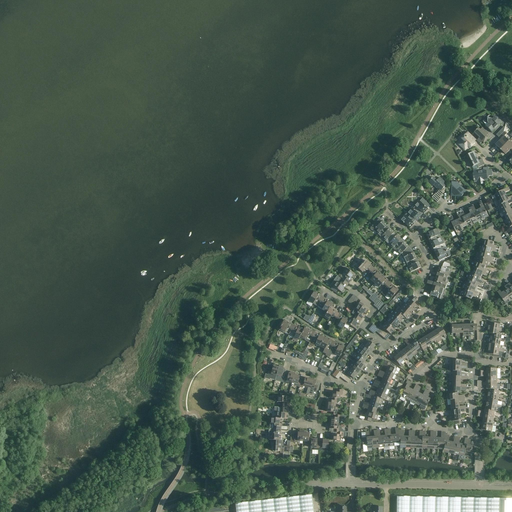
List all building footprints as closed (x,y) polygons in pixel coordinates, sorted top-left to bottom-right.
[(501,122),(495,116),(492,119),(491,118),(488,118),(488,122),(489,123),(485,126),(491,132),(501,122)] [(487,136),(489,134),(483,128),(481,130),(479,128),(475,132),(480,137),(477,140),(480,144),(482,142),(484,143),(489,138),(487,136)] [(474,142),(476,140),(468,132),(462,139),(464,140),(459,145),(465,150),(469,147),(470,148),(475,143),(474,142)] [(496,145),(501,150),(509,141),(504,136),(506,134),(504,132),(499,137),(501,139),(496,145)] [(511,143),(509,141),(501,150),(506,154),(511,149),(511,143)] [(472,167),(477,165),(479,168),(485,165),(482,159),(479,161),(474,152),(466,156),(472,167)] [(487,177),(493,176),(492,170),(489,170),(489,167),(483,168),(484,171),(480,172),(479,170),(474,171),(474,174),(475,182),(477,182),(478,185),(485,184),(484,181),(488,180),(487,177)] [(446,189),(445,187),(446,185),(445,184),(446,183),(440,178),(437,181),(434,177),(429,182),(433,186),(437,189),(439,188),(441,190),(439,192),(441,194),(446,189)] [(461,197),(466,192),(457,183),(452,182),(451,196),(461,197)] [(496,199),(497,201),(507,196),(505,193),(511,190),(510,187),(495,194),(497,198),(496,199)] [(438,202),(441,198),(436,194),(432,197),(438,202)] [(499,202),(500,205),(511,199),(511,196),(508,198),(507,196),(497,201),(497,202),(499,202)] [(419,200),(415,205),(424,214),(428,209),(430,206),(423,198),(420,201),(419,200)] [(500,212),(510,207),(509,204),(511,202),(511,199),(500,205),(499,206),(500,210),(499,211),(500,212)] [(481,209),(479,210),(484,220),(485,219),(485,218),(489,216),(481,201),(478,203),(481,209)] [(424,214),(415,205),(408,212),(417,221),(424,214)] [(484,220),(479,210),(476,211),(473,205),(470,206),(478,222),(482,220),(482,221),(484,220)] [(478,222),(470,206),(468,208),(471,214),(468,215),(473,225),(475,225),(474,223),(478,222)] [(505,216),(511,212),(511,209),(510,207),(500,212),(501,214),(503,213),(505,216)] [(467,226),(460,212),(459,210),(456,211),(458,216),(460,219),(457,220),(462,231),(464,230),(463,228),(467,226)] [(473,225),(468,215),(466,216),(464,214),(462,210),(460,212),(467,226),(470,224),(471,226),(473,225)] [(410,228),(417,221),(408,212),(409,213),(406,215),(405,215),(401,219),(410,228)] [(461,231),(462,231),(457,220),(455,222),(452,216),(449,217),(456,231),(460,229),(461,231)] [(379,219),(372,226),(371,227),(370,228),(370,229),(371,230),(372,230),(373,230),(374,230),(378,234),(387,225),(382,221),(379,219)] [(385,241),(394,232),(387,225),(378,234),(385,241)] [(430,243),(442,238),(440,234),(437,229),(426,234),(429,240),(430,243)] [(393,248),(401,239),(394,232),(385,241),(393,248)] [(435,252),(446,247),(442,238),(430,243),(435,252)] [(400,255),(402,253),(408,247),(409,246),(401,239),(393,248),(400,255)] [(483,246),(499,250),(500,247),(493,245),(494,242),(483,240),(483,242),(484,242),(483,246)] [(499,250),(483,246),(482,250),(481,250),(480,251),(491,254),(492,251),(499,253),(499,250)] [(403,258),(405,264),(406,263),(417,258),(414,253),(413,253),(411,249),(411,250),(408,247),(402,253),(404,258),(403,258)] [(446,247),(435,252),(439,262),(451,256),(446,247)] [(480,258),(496,262),(497,259),(491,257),(491,254),(480,251),(480,253),(481,253),(480,258)] [(421,267),(417,258),(406,263),(408,266),(407,267),(410,273),(421,267)] [(496,262),(480,258),(479,262),(478,261),(477,263),(486,265),(488,266),(489,263),(496,265),(496,262)] [(366,269),(370,272),(374,268),(366,260),(358,269),(362,273),(366,269)] [(477,263),(475,262),(475,264),(476,264),(474,268),(475,269),(490,275),(491,272),(485,269),(486,265),(477,263)] [(439,266),(436,276),(447,279),(448,276),(449,276),(451,270),(439,266)] [(339,277),(344,280),(344,281),(349,284),(355,275),(346,268),(345,267),(338,276),(339,277)] [(382,275),(374,268),(370,272),(366,276),(374,284),(382,275)] [(489,278),(490,275),(475,269),(474,272),(471,271),(471,273),(481,277),(482,275),(489,278)] [(482,284),(485,286),(486,283),(480,280),(481,277),(471,273),(470,275),(468,279),(471,279),(471,280),(482,284)] [(390,283),(382,275),(374,284),(379,287),(382,283),(386,287),(390,283)] [(436,276),(433,285),(445,289),(448,280),(447,279),(436,276)] [(342,293),(349,284),(344,281),(344,280),(339,277),(337,280),(338,281),(337,282),(336,282),(331,289),(336,293),(338,290),(342,293)] [(485,286),(482,284),(471,280),(469,283),(467,283),(466,284),(476,289),(477,286),(484,289),(485,286)] [(398,290),(390,283),(386,287),(381,293),(385,296),(387,295),(391,298),(398,290)] [(466,291),(480,297),(482,294),(475,291),(476,289),(466,284),(465,286),(468,287),(466,290),(466,291)] [(443,295),(445,289),(433,285),(431,291),(432,292),(431,295),(441,299),(442,295),(443,295)] [(466,291),(466,290),(465,290),(463,294),(462,294),(461,295),(472,300),(473,297),(479,300),(480,297),(466,291)] [(314,291),(308,301),(306,304),(311,307),(313,304),(317,307),(323,297),(314,291)] [(511,301),(505,292),(502,293),(500,291),(498,293),(506,304),(511,301)] [(373,302),(377,297),(378,296),(374,292),(369,299),(370,300),(371,300),(373,302)] [(405,304),(414,311),(415,310),(419,309),(419,308),(414,303),(416,300),(412,296),(409,299),(406,298),(403,302),(405,304)] [(333,303),(323,297),(317,307),(322,310),(327,313),(330,308),(333,303)] [(361,320),(364,315),(367,310),(362,307),(364,305),(360,301),(358,304),(352,314),(355,316),(357,317),(361,320)] [(402,308),(412,317),(413,316),(413,312),(414,311),(405,304),(402,308)] [(332,316),(336,318),(339,314),(330,308),(327,313),(324,317),(329,320),(332,316)] [(398,312),(407,319),(408,318),(412,318),(412,317),(402,308),(398,312)] [(393,314),(401,321),(402,320),(406,320),(407,319),(398,312),(396,310),(393,314)] [(342,329),(344,327),(346,323),(348,319),(339,314),(336,318),(341,321),(338,326),(342,329)] [(389,319),(399,327),(400,327),(400,323),(401,321),(393,314),(389,319)] [(350,325),(356,329),(361,320),(357,317),(355,316),(354,318),(353,317),(352,316),(351,316),(350,317),(348,319),(346,323),(344,327),(347,329),(350,325)] [(385,323),(394,330),(395,329),(399,328),(399,327),(389,319),(385,323)] [(284,332),(289,335),(294,325),(284,320),(282,323),(281,322),(281,323),(280,324),(280,325),(280,326),(281,326),(279,330),(284,333),(284,332)] [(476,324),(473,324),(473,321),(470,322),(470,325),(468,325),(468,336),(468,339),(470,339),(470,333),(474,333),(474,330),(477,330),(476,324)] [(385,323),(382,327),(383,328),(386,331),(389,333),(391,335),(392,336),(393,335),(393,331),(394,330),(385,323)] [(489,323),(489,328),(499,330),(499,331),(501,331),(501,329),(499,328),(500,325),(500,324),(489,323)] [(289,335),(294,337),(292,340),(297,343),(300,337),(304,330),(294,325),(289,335)] [(307,335),(312,337),(315,332),(305,327),(304,330),(300,337),(305,340),(307,335)] [(441,327),(436,330),(440,337),(443,335),(445,338),(447,337),(441,327)] [(431,333),(437,343),(442,340),(440,337),(436,330),(431,333)] [(320,347),(325,337),(315,332),(312,337),(308,345),(312,347),(314,346),(315,344),(320,347)] [(436,344),(437,343),(431,333),(427,336),(431,343),(434,341),(436,344)] [(503,342),(503,339),(501,339),(502,335),(501,335),(498,335),(491,334),(490,339),(501,340),(501,342),(503,342)] [(428,345),(431,343),(427,336),(422,339),(428,348),(430,347),(428,345)] [(325,337),(320,347),(324,349),(323,353),(326,354),(325,355),(327,356),(328,355),(329,353),(335,341),(325,337)] [(363,344),(373,351),(374,349),(373,349),(375,346),(366,339),(363,344)] [(418,353),(410,344),(406,339),(404,341),(408,346),(406,348),(412,354),(414,356),(418,353)] [(416,342),(422,349),(423,351),(428,348),(422,339),(416,342)] [(416,342),(415,340),(410,344),(418,353),(422,349),(416,342)] [(345,346),(335,341),(329,353),(328,355),(330,356),(331,354),(334,355),(335,354),(340,356),(345,346)] [(368,355),(370,353),(371,354),(373,351),(363,344),(362,344),(359,348),(368,355)] [(501,352),(502,349),(500,349),(500,345),(490,344),(489,349),(500,350),(499,352),(501,352)] [(366,357),(368,355),(359,348),(356,352),(358,354),(366,360),(368,358),(366,357)] [(409,356),(412,354),(406,348),(402,351),(409,360),(411,358),(409,356)] [(408,361),(409,360),(402,351),(398,354),(403,361),(406,359),(408,361)] [(362,364),(363,362),(364,362),(366,360),(358,354),(355,359),(357,361),(362,364)] [(401,363),(403,361),(398,354),(394,358),(401,367),(403,365),(401,363)] [(357,361),(354,365),(360,370),(361,371),(363,369),(362,368),(364,365),(362,364),(357,361)] [(386,371),(394,374),(396,369),(389,366),(390,363),(384,361),(382,366),(387,369),(386,371)] [(359,372),(360,370),(354,365),(351,363),(348,367),(358,375),(360,373),(359,372)] [(275,380),(279,367),(273,366),(268,364),(267,369),(269,369),(268,375),(265,374),(264,378),(270,380),(270,379),(275,380)] [(279,367),(275,380),(283,382),(285,376),(286,373),(283,373),(284,369),(279,367)] [(345,376),(350,380),(352,377),(354,379),(355,376),(357,377),(358,375),(348,367),(345,372),(347,373),(345,376)] [(394,374),(386,371),(385,373),(380,371),(379,373),(391,379),(394,374)] [(289,382),(292,383),(294,375),(289,373),(288,377),(285,376),(283,382),(288,384),(289,382)] [(382,381),(389,384),(391,379),(379,373),(377,376),(383,379),(382,381)] [(294,386),(299,387),(301,381),(298,380),(299,376),(294,375),(292,383),(295,384),(294,386)] [(305,386),(308,387),(310,379),(305,377),(304,382),(301,381),(299,387),(304,388),(305,386)] [(316,380),(310,379),(308,387),(306,393),(312,395),(313,391),(316,391),(318,391),(320,383),(316,381),(316,380)] [(389,384),(382,381),(381,383),(375,380),(374,383),(387,389),(389,384)] [(400,396),(405,399),(411,389),(409,388),(411,383),(408,381),(407,380),(404,386),(406,386),(405,388),(404,390),(402,394),(400,396)] [(387,389),(374,383),(373,386),(378,388),(377,390),(385,394),(387,389)] [(410,402),(412,399),(418,386),(416,385),(413,390),(411,389),(405,399),(410,402)] [(412,399),(416,401),(420,394),(418,393),(421,387),(418,386),(412,399)] [(500,391),(497,391),(489,389),(488,395),(499,396),(499,398),(501,398),(501,395),(499,395),(500,391)] [(330,398),(331,398),(340,399),(340,395),(342,395),(342,390),(336,390),(336,393),(332,392),(332,393),(330,393),(330,398)] [(370,396),(382,399),(385,400),(387,395),(385,394),(377,390),(376,393),(371,390),(368,395),(371,396),(370,396)] [(421,404),(428,391),(425,390),(422,395),(420,394),(416,401),(415,404),(420,406),(421,404)] [(428,391),(421,404),(420,406),(425,409),(426,406),(430,399),(428,398),(430,392),(428,391)] [(368,395),(366,394),(365,397),(371,399),(370,401),(381,404),(382,399),(370,396),(371,396),(368,395)] [(283,402),(282,408),(288,408),(289,397),(278,396),(277,402),(283,402)] [(325,401),(325,406),(335,407),(335,403),(337,404),(340,402),(340,399),(331,398),(331,401),(327,400),(327,401),(325,401)] [(498,405),(498,401),(487,400),(487,405),(497,406),(497,408),(499,408),(500,405),(498,405)] [(381,404),(370,401),(370,404),(364,402),(363,405),(377,409),(379,410),(381,404)] [(367,412),(375,414),(377,409),(363,405),(362,408),(368,410),(367,412)] [(330,415),(334,415),(336,415),(337,410),(335,410),(335,407),(325,406),(325,410),(326,411),(326,412),(330,412),(330,415)] [(287,419),(288,408),(282,408),(274,407),(274,413),(276,413),(276,415),(273,416),(273,418),(276,418),(282,419),(287,419)] [(375,414),(367,412),(365,420),(371,422),(371,419),(376,420),(378,415),(375,414)] [(341,415),(336,415),(334,415),(334,418),(330,418),(330,423),(338,424),(338,421),(340,421),(341,415)] [(460,415),(449,416),(449,422),(455,421),(455,424),(461,423),(460,415)] [(281,430),(282,419),(276,418),(273,418),(270,418),(270,424),(276,424),(275,429),(281,430)] [(333,432),(337,432),(343,432),(343,430),(340,427),(338,427),(338,424),(330,423),(328,423),(328,428),(329,428),(329,429),(333,429),(333,432)] [(492,435),(493,432),(495,432),(496,427),(493,426),(482,425),(482,426),(481,430),(487,431),(486,434),(492,435)] [(280,441),(281,430),(275,429),(270,429),(269,430),(268,433),(269,434),(269,440),(273,440),(280,441)] [(299,441),(303,441),(303,431),(299,431),(299,433),(293,432),(293,438),(294,438),(294,443),(299,443),(299,441)] [(306,444),(311,444),(311,439),(311,438),(309,437),(309,433),(307,433),(307,432),(303,431),(303,441),(306,442),(306,444)] [(373,448),(372,437),(369,437),(369,431),(365,432),(366,438),(362,438),(362,446),(367,445),(367,446),(367,449),(373,448)] [(343,436),(346,436),(346,434),(343,434),(343,432),(337,432),(336,435),(332,435),(332,440),(340,441),(341,438),(343,438),(343,436)] [(448,453),(451,442),(448,442),(449,436),(444,435),(444,437),(443,450),(443,452),(448,453)] [(454,454),(457,437),(454,437),(453,442),(451,442),(448,453),(454,454)] [(311,439),(311,444),(311,448),(314,448),(314,450),(319,450),(319,444),(317,444),(317,439),(311,439)] [(464,456),(468,439),(465,439),(464,445),(461,444),(459,455),(464,456)] [(282,441),(280,441),(273,440),(273,451),(279,452),(279,453),(283,454),(282,458),(289,459),(289,451),(290,448),(290,447),(281,446),(282,441)] [(319,444),(319,450),(324,450),(324,448),(328,449),(328,448),(331,449),(331,443),(328,442),(328,440),(323,440),(322,444),(319,444)] [(511,511),(511,499),(396,498),(396,511),(313,511),(311,495),(235,504),(236,511),(511,511)]
